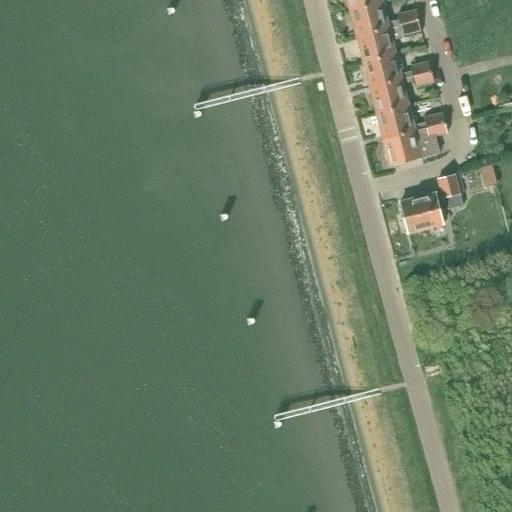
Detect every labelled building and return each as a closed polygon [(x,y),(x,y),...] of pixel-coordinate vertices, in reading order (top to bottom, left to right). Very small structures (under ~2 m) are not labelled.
[(347,0),(350,10),(382,2),(381,0),(347,0)] [(350,10),(357,36),(418,20),(416,10),(397,15),(399,20),(387,23),(382,2),(350,10)] [(364,61),(395,53),(391,40),(403,37),(402,34),(421,30),(418,20),(357,36),(364,61)] [(364,61),(370,87),(431,71),(429,62),(411,66),(412,71),(400,74),(395,53),(364,61)] [(434,81),(431,71),(370,87),(377,113),(408,105),(403,84),(414,81),(416,86),(434,81)] [(408,105),(377,113),(383,139),(445,123),(442,113),(424,118),(425,123),(413,126),(408,105)] [(445,123),(383,139),(390,166),(422,158),(422,157),(438,153),(434,136),(447,133),(445,123)] [(491,164),(478,168),(483,187),(496,184),(491,164)] [(443,198),(460,194),(455,174),(438,179),(441,192),(400,202),(403,217),(400,217),(404,230),(407,229),(407,233),(444,223),(437,199),(443,198)]
